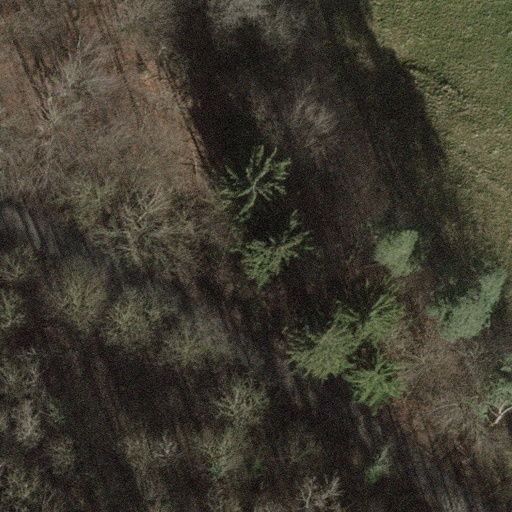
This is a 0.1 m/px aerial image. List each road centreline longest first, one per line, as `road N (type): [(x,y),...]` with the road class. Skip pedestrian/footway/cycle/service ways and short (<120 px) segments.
road 1 (track): [(460,511),(312,389),(150,289),(0,214)]
road 2 (track): [(224,0),(252,83),(300,148),(398,211),(511,378)]
